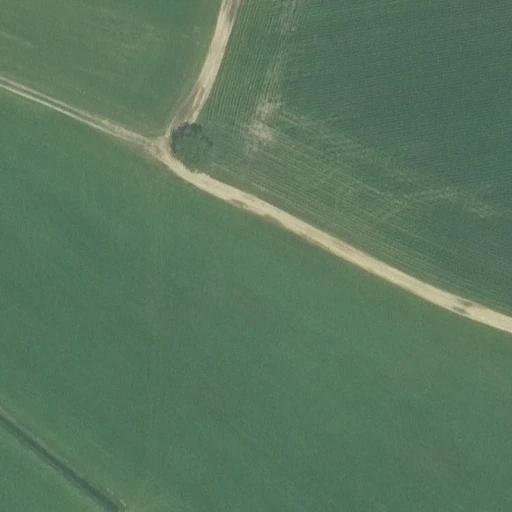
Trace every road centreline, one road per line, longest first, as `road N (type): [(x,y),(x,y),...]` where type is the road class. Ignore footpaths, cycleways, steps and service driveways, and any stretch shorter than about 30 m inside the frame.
road 1 (track): [(511,327),(454,307),(0,83)]
road 2 (track): [(172,163),(232,0)]
